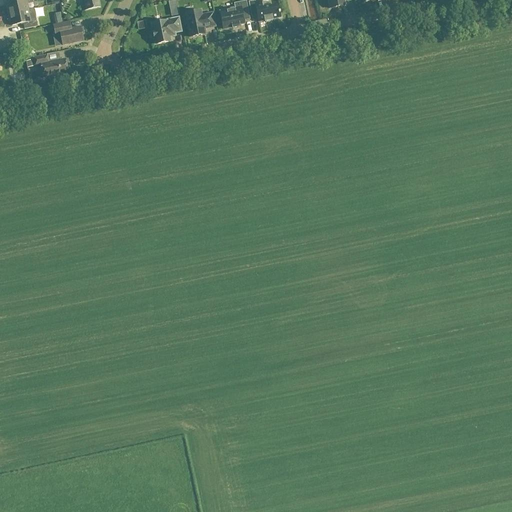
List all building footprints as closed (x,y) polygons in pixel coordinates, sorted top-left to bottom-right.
[(8,15),(28,11),(26,5),(31,4),(30,0),(17,0),(17,1),(5,4),(8,15)] [(82,0),(84,7),(80,7),(81,12),(99,9),(96,0),(82,0)] [(327,0),(330,10),(344,7),(343,0),(327,0)] [(272,20),(280,18),(279,14),(279,12),(278,13),(276,2),(255,6),(254,1),(248,3),(251,18),(257,17),(258,23),(264,21),(264,23),(272,21),(272,20)] [(249,20),(246,2),(234,5),(235,8),(225,11),(225,12),(219,13),(223,30),(232,28),(232,30),(239,28),(239,26),(244,25),(243,19),(248,18),(249,20)] [(30,23),(28,11),(8,15),(10,27),(22,24),(23,31),(36,28),(35,22),(30,23)] [(203,29),(214,27),(212,14),(201,17),(200,12),(185,15),(185,16),(183,17),(184,25),(187,24),(190,38),(204,35),(203,29)] [(154,40),(155,45),(170,42),(169,37),(173,36),(174,37),(174,36),(174,34),(180,32),(178,19),(170,21),(171,22),(166,23),(166,22),(151,25),(152,32),(150,32),(152,41),(154,40)] [(79,28),(71,29),(70,23),(65,24),(52,27),(54,36),(59,35),(62,47),(82,43),(82,41),(84,41),(82,29),(80,29),(79,28)] [(64,61),(64,60),(47,63),(46,57),(32,59),(34,67),(40,65),(42,79),(67,74),(66,73),(68,73),(66,61),(64,61)]
